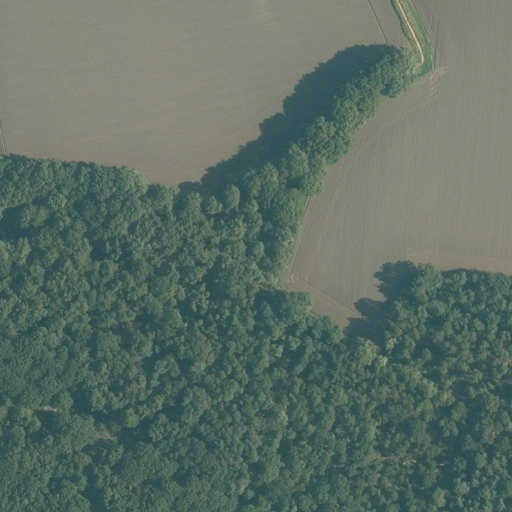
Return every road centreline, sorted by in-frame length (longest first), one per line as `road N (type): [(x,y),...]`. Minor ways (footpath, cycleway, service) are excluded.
road 1 (track): [(0,265),(91,245),(297,326),(511,430)]
road 2 (secondary): [(213,511),(0,364)]
